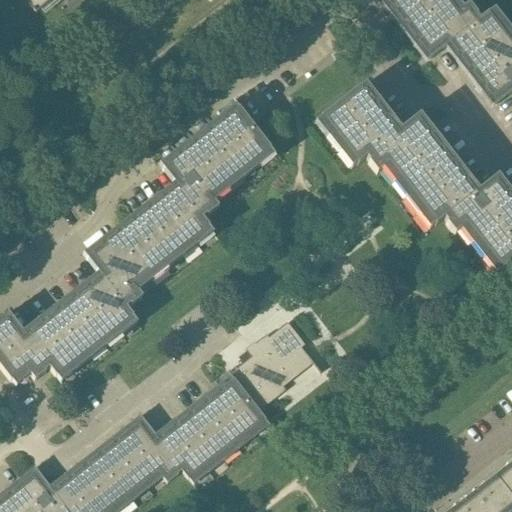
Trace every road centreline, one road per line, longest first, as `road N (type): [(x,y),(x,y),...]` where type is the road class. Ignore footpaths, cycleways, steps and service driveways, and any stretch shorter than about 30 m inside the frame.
road 1 (residential): [(511,143),(484,135),(457,102),(418,93),(355,18),(331,13),(105,183),(95,226),(0,301)]
road 2 (residential): [(19,430),(37,453),(61,457),(241,329)]
road 3 (residential): [(409,511),(511,434)]
